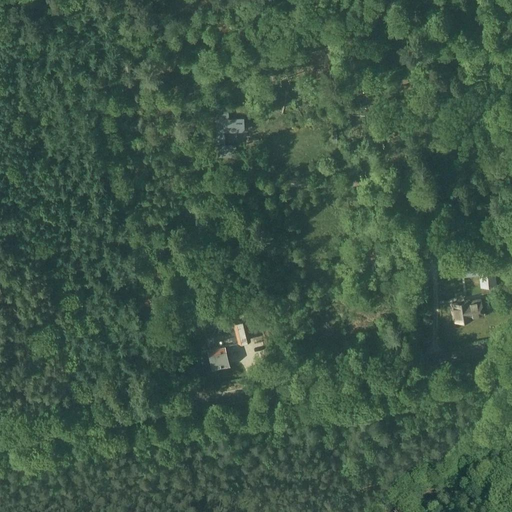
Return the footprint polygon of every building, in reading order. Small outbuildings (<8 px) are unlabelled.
[(243,119),(216,120),(218,155),(235,155),(235,143),(224,144),(224,131),(243,130),(243,119)] [(496,285),(494,264),(462,267),(463,277),(479,275),(480,287),(496,285)] [(458,302),(451,303),(454,320),(472,317),(472,316),(482,314),(480,299),(470,301),(469,300),(463,301),(463,299),(457,300),(458,302)] [(250,339),(245,318),(233,322),(238,342),(250,339)] [(229,365),(228,358),(225,346),(208,350),(204,351),(208,369),(213,368),(213,369),(229,365)]
